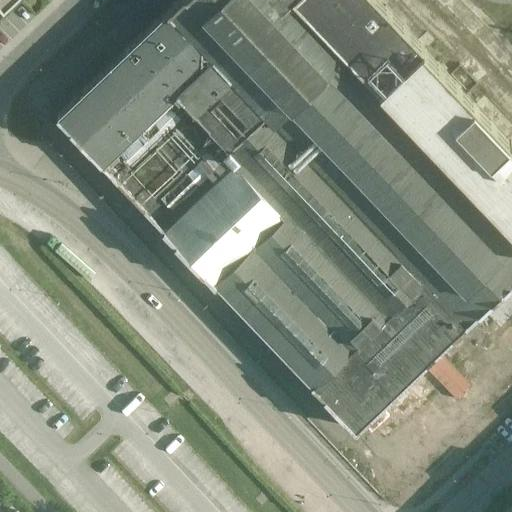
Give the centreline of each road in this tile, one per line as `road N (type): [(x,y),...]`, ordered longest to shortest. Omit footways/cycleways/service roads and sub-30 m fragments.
road 1 (residential): [(0,171),(63,210),(172,310),(369,511)]
road 2 (residential): [(0,101),(15,66),(82,0)]
